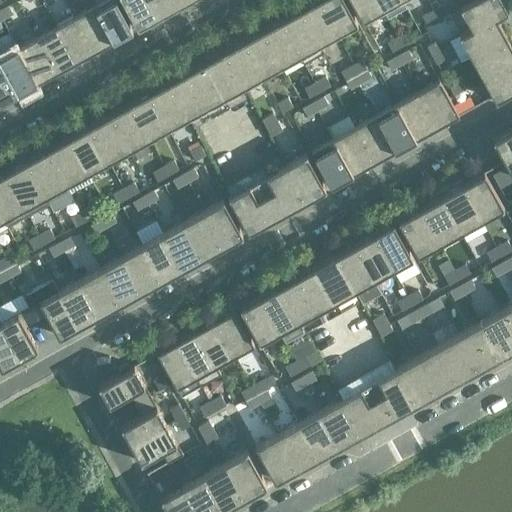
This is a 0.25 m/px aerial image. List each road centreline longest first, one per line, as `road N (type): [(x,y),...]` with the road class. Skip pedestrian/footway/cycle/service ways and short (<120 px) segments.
road 1 (residential): [(70,361),(511,113)]
road 2 (residential): [(241,0),(0,134)]
road 3 (residential): [(511,391),(287,511)]
road 4 (residential): [(152,511),(70,361)]
